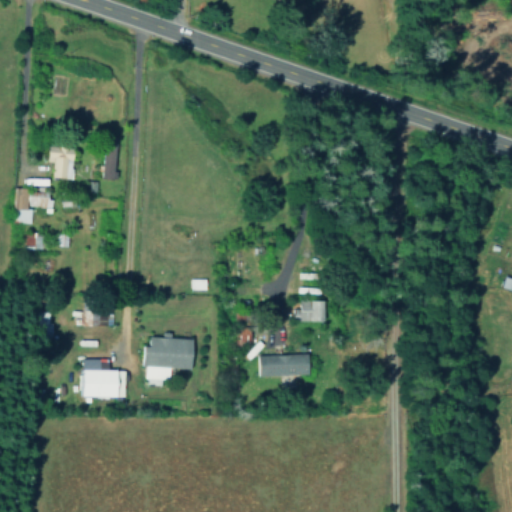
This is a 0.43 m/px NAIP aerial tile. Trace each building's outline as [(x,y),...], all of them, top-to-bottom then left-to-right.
[(52,160),(51,176),(71,177),(73,144),(49,143),(48,160),(52,160)] [(103,177),(115,178),(115,147),(103,147),(103,177)] [(30,221),(30,207),(50,208),(50,189),(13,188),(12,221),(30,221)] [(24,248),(41,247),(41,231),(23,232),(24,248)] [(110,325),(111,305),(98,305),(98,298),(80,297),(80,324),(110,325)] [(194,338),(150,335),(150,345),(146,344),(143,382),(159,383),(159,377),(169,378),(170,366),(192,368),(194,338)] [(302,354),(253,355),(254,376),(302,375),(302,354)] [(118,396),(119,369),(108,368),(108,358),(82,358),(82,368),(77,368),(77,395),(118,396)]
